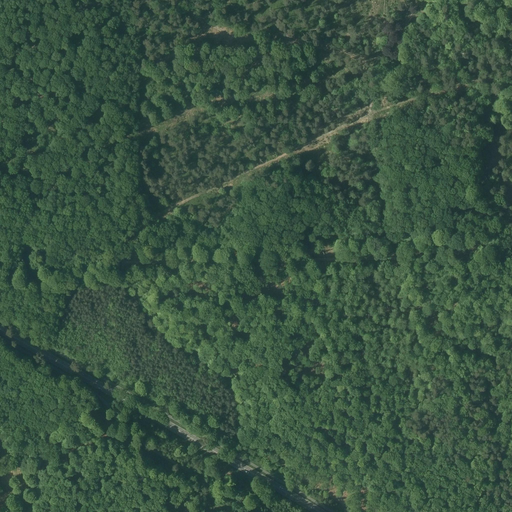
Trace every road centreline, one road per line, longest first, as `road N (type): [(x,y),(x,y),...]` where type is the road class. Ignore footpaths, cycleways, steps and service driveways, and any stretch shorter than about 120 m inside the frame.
road 1 (track): [(443,511),(371,483),(170,337),(128,290),(122,262)]
road 2 (track): [(511,256),(122,262)]
road 3 (primary): [(0,328),(319,511)]
road 4 (track): [(180,0),(219,31),(367,59),(427,0)]
